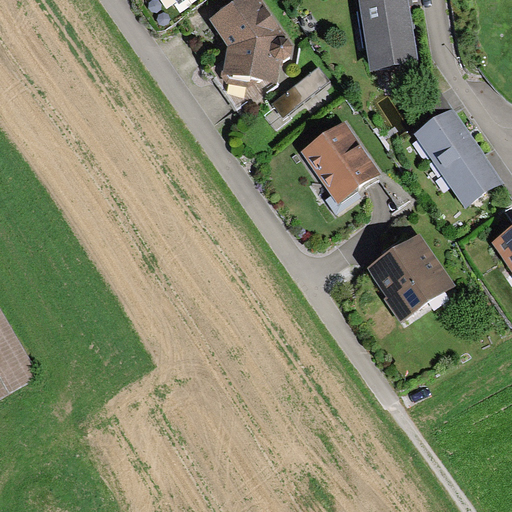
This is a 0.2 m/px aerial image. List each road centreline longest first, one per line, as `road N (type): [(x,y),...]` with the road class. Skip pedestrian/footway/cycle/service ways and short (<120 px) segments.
road 1 (residential): [(391,402),(114,0)]
road 2 (residential): [(438,0),(452,75),(511,145)]
road 3 (track): [(468,511),(391,402)]
